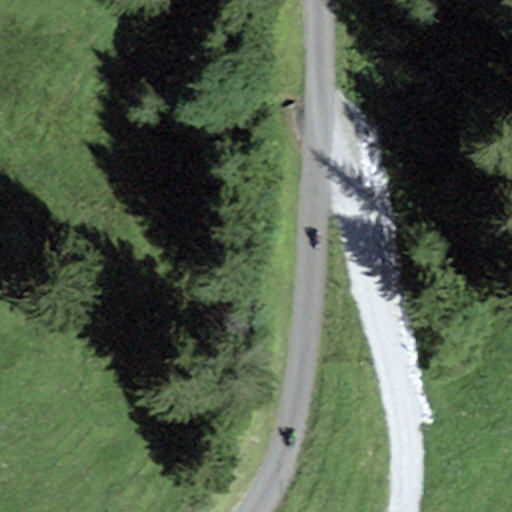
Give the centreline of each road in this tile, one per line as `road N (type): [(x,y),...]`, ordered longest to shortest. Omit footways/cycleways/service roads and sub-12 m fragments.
road 1 (unclassified): [(318,0),(301,358),(291,429),(256,511)]
road 2 (track): [(405,511),(406,420),(352,205),(316,160)]
